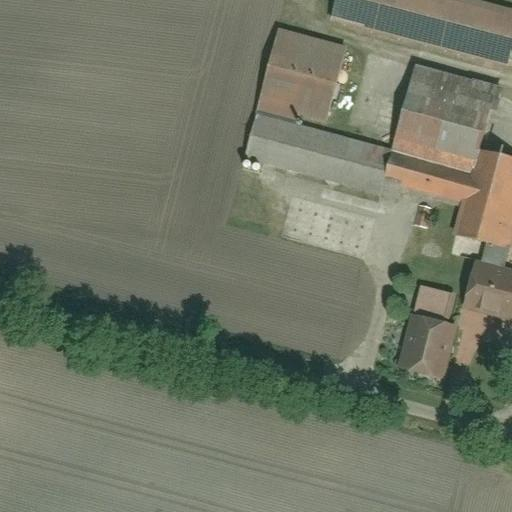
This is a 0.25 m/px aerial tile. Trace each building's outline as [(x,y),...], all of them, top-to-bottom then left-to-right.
[(511,17),(450,0),(339,0),(333,22),(507,72),(511,53),(511,17)] [(277,35),(259,109),(329,126),(347,52),(277,35)] [(490,92),(415,73),(397,145),(472,164),(490,92)] [(393,210),(399,189),(468,208),(459,240),(508,254),(511,239),(511,163),(481,155),(475,175),(263,115),(248,169),(393,210)] [(511,277),(481,268),(469,310),(511,321),(511,277)] [(460,291),(425,281),(418,303),(454,313),(460,291)] [(421,312),(404,376),(442,386),(459,322),(421,312)]
